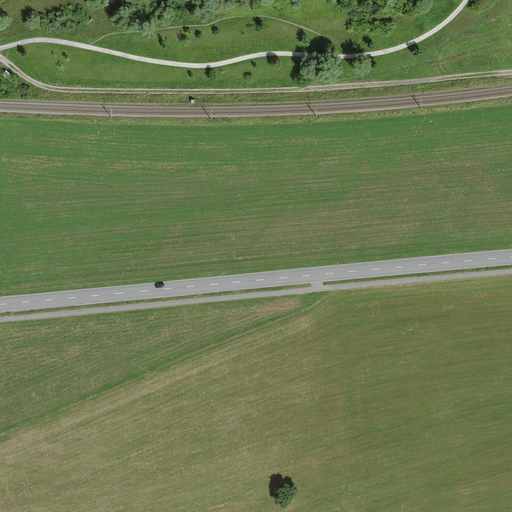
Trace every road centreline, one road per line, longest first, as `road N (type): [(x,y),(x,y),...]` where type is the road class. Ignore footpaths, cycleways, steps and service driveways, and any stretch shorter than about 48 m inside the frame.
road 1 (track): [(0,57),(35,83),(60,89),(243,91),(511,72)]
road 2 (primary): [(0,305),(511,257)]
